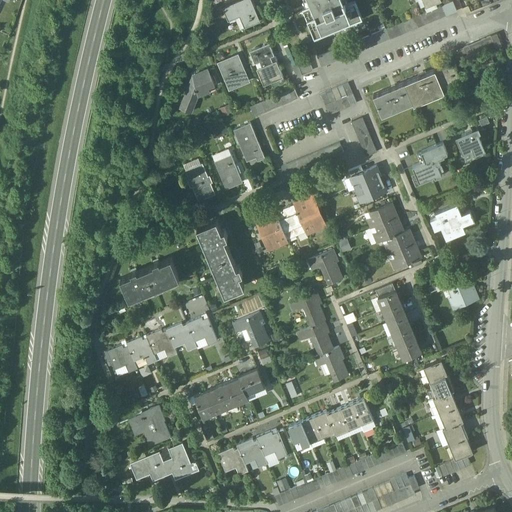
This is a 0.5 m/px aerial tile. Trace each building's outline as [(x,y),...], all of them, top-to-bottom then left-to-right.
[(260,21),(250,0),(241,0),(223,8),(228,20),(240,15),(245,27),(260,21)] [(343,0),(303,0),(305,3),(310,1),(312,6),(302,10),(314,39),(362,19),(354,1),(345,5),(343,0)] [(453,1),(447,3),(451,13),(457,11),(453,1)] [(447,3),(442,5),(446,15),(451,13),(447,3)] [(442,5),(436,7),(440,18),(446,15),(442,5)] [(436,7),(431,10),(435,20),(440,18),(436,7)] [(435,20),(431,10),(425,12),(429,22),(435,20)] [(425,12),(420,14),(424,24),(429,22),(425,12)] [(420,14),(414,17),(418,27),(424,24),(420,14)] [(414,17),(409,19),(413,29),(418,27),(414,17)] [(409,19),(403,21),(407,31),(413,29),(409,19)] [(407,31),(403,21),(397,24),(402,34),(407,31)] [(402,34),(397,24),(392,26),(396,36),(402,34)] [(392,26),(386,28),(390,38),(396,36),(392,26)] [(386,28),(317,57),(321,67),(390,38),(386,28)] [(257,47),(269,42),(265,32),(253,36),(257,47)] [(503,45),(498,33),(491,35),(495,46),(496,48),(503,45)] [(491,35),(480,40),(484,50),(495,46),(491,35)] [(480,40),(469,45),(473,55),(484,50),(480,40)] [(273,62),(270,57),(274,55),(269,43),(250,51),(255,63),(259,61),(262,67),(257,69),(262,81),(281,73),(276,61),(273,62)] [(469,45),(464,47),(468,57),(473,55),(469,45)] [(468,57),(464,47),(458,49),(463,59),(468,57)] [(458,49),(450,53),(454,62),(454,61),(456,65),(464,61),(463,59),(458,49)] [(238,54),(218,62),(229,88),(248,80),(238,54)] [(309,60),(298,65),(302,75),(313,71),(309,60)] [(454,62),(436,69),(444,89),(463,82),(456,65),(454,61),(454,62)] [(302,75),(298,65),(292,67),(297,77),(302,75)] [(435,68),(405,81),(413,102),(444,89),(436,69),(435,68)] [(208,69),(195,74),(195,76),(192,77),(180,107),(191,112),(197,95),(204,93),(202,89),(215,84),(208,69)] [(284,78),(281,73),(262,81),(264,86),(284,78)] [(405,81),(374,94),(383,114),(413,102),(405,81)] [(348,83),(343,85),(347,95),(353,93),(348,83)] [(343,85),(337,87),(341,98),(347,95),(343,85)] [(332,90),(336,100),(341,98),(337,87),(332,90)] [(298,98),(294,88),(289,90),(293,100),(298,98)] [(289,90),(283,93),(287,103),(293,100),(289,90)] [(336,100),(332,90),(326,92),(330,102),(331,102),(336,100)] [(330,102),(326,92),(321,94),(325,104),(330,102)] [(287,103),(283,93),(278,95),(282,105),(287,103)] [(347,95),(351,106),(357,103),(353,93),(347,95)] [(278,95),(272,97),(276,107),(282,105),(278,95)] [(347,95),(341,98),(346,108),(351,106),(347,95)] [(276,107),(272,97),(267,99),(271,110),(276,107)] [(341,98),(336,100),(340,110),(346,108),(341,98)] [(271,110),(267,99),(261,102),(265,112),(271,110)] [(340,110),(336,100),(331,102),(335,112),(340,110)] [(261,102),(255,104),(260,114),(265,112),(261,102)] [(330,102),(325,104),(329,115),(335,112),(331,102),(330,102)] [(255,104),(250,106),(254,117),(260,114),(255,104)] [(222,108),(225,115),(232,112),(229,105),(222,108)] [(482,124),(489,120),(486,115),(480,119),(482,124)] [(370,134),(363,117),(352,122),(359,139),(370,134)] [(265,157),(250,122),(234,129),(247,161),(256,157),(258,160),(265,157)] [(212,131),(215,139),(228,134),(225,126),(212,131)] [(479,127),(456,137),(463,153),(473,149),(476,157),(487,153),(479,134),(481,133),(479,127)] [(370,134),(359,139),(366,157),(377,152),(370,134)] [(340,143),(334,145),(339,155),(344,153),(340,143)] [(421,151),(425,161),(413,165),(419,182),(435,176),(436,178),(442,175),(438,165),(441,164),(439,159),(445,156),(444,155),(448,154),(443,143),(421,151)] [(339,155),(334,145),(329,147),(333,157),(339,155)] [(329,147),(324,149),(328,159),(333,157),(329,147)] [(328,159),(324,149),(319,151),(323,161),(328,159)] [(323,161),(319,151),(313,153),(317,164),(323,161)] [(317,164),(313,153),(308,156),(312,166),(317,164)] [(243,182),(231,154),(215,161),(226,188),(243,182)] [(308,156),(303,158),(307,168),(312,166),(308,156)] [(307,168),(303,158),(297,160),(302,170),(307,168)] [(302,170),(297,160),(292,162),(296,172),(302,170)] [(296,172),(292,162),(287,164),(291,174),(296,172)] [(202,163),(186,170),(198,200),(215,193),(202,163)] [(291,174),(287,164),(281,166),(286,177),(291,174)] [(347,178),(364,171),(361,166),(345,173),(347,178)] [(364,171),(351,177),(356,189),(382,178),(377,166),(364,171)] [(382,178),(356,189),(361,201),(387,191),(382,178)] [(313,196),(294,204),(306,231),(325,224),(313,196)] [(391,202),(370,210),(372,215),(368,217),(372,227),(376,225),(398,216),(391,202)] [(457,203),(436,212),(437,216),(431,219),(435,229),(441,226),(445,234),(454,231),(455,235),(465,230),(463,224),(474,219),(470,210),(462,213),(457,203)] [(294,204),(276,211),(287,239),(306,231),(294,204)] [(276,211),(257,219),(268,245),(277,241),(277,243),(287,239),(276,211)] [(398,216),(376,225),(378,230),(374,232),(378,241),(391,236),(403,231),(398,216)] [(236,267),(224,238),(227,236),(224,229),(221,230),(216,218),(197,226),(225,294),(244,286),(239,274),(242,273),(239,265),(236,267)] [(403,231),(391,236),(393,241),(386,244),(390,253),(397,250),(415,243),(409,228),(403,231)] [(341,242),(345,251),(351,248),(347,239),(341,242)] [(415,243),(397,250),(399,256),(391,259),(395,268),(421,257),(415,243)] [(333,249),(309,259),(313,268),(322,264),(329,283),(342,277),(334,257),(336,256),(333,249)] [(390,253),(389,253),(391,259),(399,256),(397,250),(390,253)] [(155,264),(138,271),(137,269),(132,271),(132,273),(121,278),(130,298),(180,277),(171,257),(160,262),(160,260),(154,262),(155,264)] [(354,272),(359,284),(364,282),(359,270),(354,272)] [(465,272),(449,278),(456,295),(450,297),(455,308),(478,298),(474,286),(472,287),(465,272)] [(446,280),(435,285),(437,289),(438,291),(448,286),(446,280)] [(393,282),(376,289),(379,296),(395,289),(393,282)] [(379,296),(378,296),(383,309),(400,302),(395,289),(379,296)] [(316,291),(292,301),(296,310),(305,306),(312,324),(324,320),(325,319),(317,298),(319,298),(316,291)] [(400,302),(383,309),(388,321),(406,314),(400,302)] [(259,311),(235,321),(239,330),(242,329),(252,325),(256,335),(252,337),(256,345),(269,340),(260,319),(262,318),(259,311)] [(347,322),(356,319),(354,312),(344,315),(347,322)] [(406,314),(388,321),(394,334),(411,326),(406,314)] [(217,339),(208,317),(203,319),(202,316),(187,322),(187,323),(195,340),(205,336),(208,343),(217,339)] [(312,324),(300,330),(304,339),(312,335),(320,354),(333,348),(324,328),(327,327),(324,320),(312,324)] [(187,323),(183,325),(182,322),(167,328),(167,329),(175,347),(185,342),(188,349),(197,346),(195,340),(187,323)] [(252,325),(242,329),(246,339),(252,337),(256,335),(252,325)] [(411,326),(394,334),(399,346),(416,339),(411,326)] [(167,329),(163,331),(162,328),(147,334),(148,336),(154,353),(165,348),(168,356),(177,352),(175,347),(167,329)] [(142,335),(127,342),(128,345),(135,360),(145,356),(148,363),(157,359),(154,353),(148,336),(143,338),(142,335)] [(416,339),(399,346),(404,359),(421,351),(416,339)] [(124,347),(122,343),(109,349),(116,368),(126,364),(129,371),(138,367),(135,360),(128,345),(124,347)] [(320,354),(315,356),(319,365),(327,361),(335,380),(348,374),(339,354),(342,353),(339,346),(333,348),(320,354)] [(447,374),(441,358),(424,365),(428,374),(430,381),(447,374)] [(258,368),(240,376),(240,374),(239,375),(240,376),(247,393),(247,392),(265,385),(265,386),(258,367),(257,367),(258,368)] [(428,374),(421,377),(424,383),(430,381),(428,374)] [(447,374),(430,381),(437,396),(451,390),(454,388),(447,374)] [(247,393),(240,376),(228,381),(238,403),(249,398),(247,393)] [(228,381),(217,385),(226,407),(238,403),(228,381)] [(286,383),(292,397),(297,395),(292,381),(286,383)] [(387,385),(391,396),(397,393),(392,383),(387,385)] [(226,407),(217,385),(206,390),(215,412),(226,407)] [(215,412),(206,390),(194,395),(204,417),(215,412)] [(437,396),(434,397),(440,412),(457,405),(451,390),(437,396)] [(364,397),(352,402),(360,422),(373,417),(364,397)] [(440,412),(434,397),(429,399),(435,414),(440,412)] [(352,402),(340,407),(348,427),(360,422),(352,402)] [(160,405),(130,417),(135,434),(149,428),(154,441),(170,434),(164,419),(165,418),(160,405)] [(457,405),(440,412),(446,426),(460,421),(463,419),(457,405)] [(340,407),(327,412),(335,429),(336,432),(348,427),(340,407)] [(326,409),(314,414),(323,435),(335,429),(327,412),(326,409)] [(314,414),(302,419),(310,440),(323,435),(314,414)] [(373,417),(360,422),(363,430),(376,425),(373,417)] [(401,423),(403,427),(414,423),(412,418),(401,423)] [(302,419),(289,424),(298,445),(299,444),(310,440),(302,419)] [(446,426),(443,428),(449,443),(467,436),(460,421),(446,426)] [(272,430),(257,436),(258,439),(265,454),(275,450),(278,457),(287,453),(278,431),(273,433),(272,430)] [(467,436),(449,443),(456,458),(461,456),(467,453),(473,451),(467,436)] [(254,441),(253,438),(238,444),(239,447),(245,462),(256,458),(259,465),(268,462),(265,454),(258,439),(254,441)] [(310,440),(299,444),(302,452),(313,447),(310,440)] [(406,452),(402,442),(397,444),(401,454),(406,452)] [(194,470),(183,444),(170,450),(173,459),(165,462),(160,451),(153,454),(162,475),(173,471),(176,477),(194,470)] [(397,444),(392,446),(396,456),(401,454),(397,444)] [(239,447),(234,449),(233,446),(218,452),(226,470),(236,466),(239,473),(248,470),(245,462),(239,447)] [(396,456),(392,446),(387,448),(391,458),(396,456)] [(387,448),(381,450),(386,460),(391,458),(387,448)] [(381,450),(376,452),(380,463),(386,460),(381,450)] [(376,452),(371,455),(375,465),(380,463),(376,452)] [(471,464),(467,453),(461,456),(466,466),(471,464)] [(153,454),(132,463),(137,477),(151,471),(154,478),(162,475),(153,454)] [(371,455),(365,457),(369,467),(375,465),(371,455)] [(461,456),(456,458),(460,469),(466,466),(461,456)] [(369,467),(365,457),(360,459),(364,469),(369,467)] [(456,458),(450,460),(455,471),(460,469),(456,458)] [(364,469),(360,459),(354,461),(359,471),(364,469)] [(455,471),(450,460),(445,462),(449,473),(455,471)] [(359,471),(354,461),(349,464),(353,474),(359,471)] [(449,473),(445,462),(439,465),(444,475),(449,473)] [(349,464),(344,466),(348,476),(353,474),(349,464)] [(344,466),(338,468),(342,478),(348,476),(344,466)] [(434,468),(437,477),(442,475),(439,466),(434,468)] [(342,478),(338,468),(333,470),(337,480),(342,478)] [(333,470),(327,473),(332,483),(337,480),(333,470)] [(327,473),(322,475),(326,485),(332,483),(327,473)] [(407,473),(401,475),(405,486),(411,483),(408,477),(407,473)] [(322,475),(317,477),(321,487),(326,485),(322,475)] [(405,486),(401,475),(396,478),(400,488),(405,486)] [(414,475),(408,477),(411,483),(414,490),(414,489),(419,487),(414,475)] [(317,477),(312,479),(316,489),(321,487),(317,477)] [(396,478),(390,480),(394,490),(400,488),(396,478)] [(316,489),(312,479),(306,481),(310,491),(316,489)] [(390,480),(385,482),(389,493),(394,490),(390,480)] [(306,481),(301,484),(305,494),(310,491),(306,481)] [(389,493),(385,482),(379,485),(383,495),(389,493)] [(411,483),(405,486),(410,496),(416,494),(414,489),(414,490),(411,483)] [(301,484),(296,486),(300,496),(305,494),(301,484)] [(379,485),(373,487),(374,487),(378,497),(383,495),(379,485)] [(296,486),(290,488),(295,498),(300,496),(296,486)] [(405,486),(400,488),(404,498),(410,496),(405,486)] [(373,487),(368,489),(372,500),(378,497),(374,487),(373,487)] [(295,498),(290,488),(285,490),(289,500),(295,498)] [(400,488),(394,490),(399,501),(404,498),(400,488)] [(372,500),(368,489),(362,492),(367,502),(372,500)] [(285,490),(280,492),(284,502),(289,500),(285,490)] [(394,490),(389,493),(393,503),(399,501),(394,490)] [(284,502),(280,492),(275,494),(279,505),(284,502)] [(362,492),(357,494),(361,504),(367,502),(362,492)] [(389,493),(383,495),(388,505),(393,503),(389,493)] [(357,494),(351,496),(356,506),(361,504),(357,494)] [(388,505),(383,495),(378,497),(382,507),(388,505)] [(351,496),(346,498),(350,509),(356,506),(351,496)] [(378,497),(372,500),(376,510),(382,507),(378,497)] [(346,498),(340,501),(345,511),(350,509),(346,498)] [(372,500),(367,502),(371,511),(376,510),(372,500)] [(340,501),(335,503),(338,511),(342,511),(345,511),(340,501)] [(367,502),(361,504),(364,511),(370,511),(371,511),(367,502)] [(338,511),(335,503),(329,505),(331,511),(338,511)]
